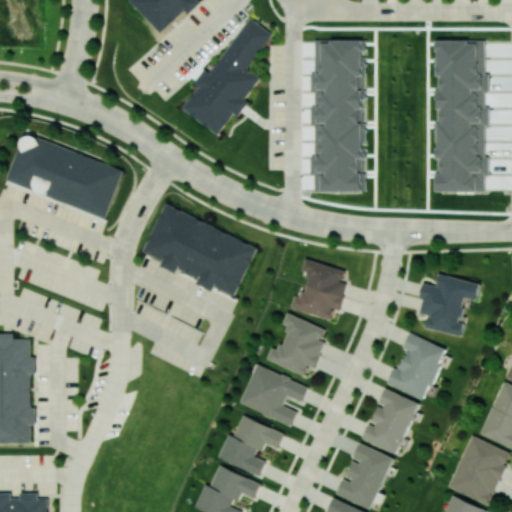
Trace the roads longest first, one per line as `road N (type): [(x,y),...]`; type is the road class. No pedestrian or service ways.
road 1 (residential): [(397,231),(372,336),(289,511)]
road 2 (residential): [(123,257),(118,386),(76,475),(70,511)]
road 3 (residential): [(291,215),(372,230),(511,231)]
road 4 (residential): [(320,0),(355,11),(511,11)]
road 5 (residential): [(170,157),(231,193),(291,215)]
road 6 (residential): [(65,99),(170,157)]
